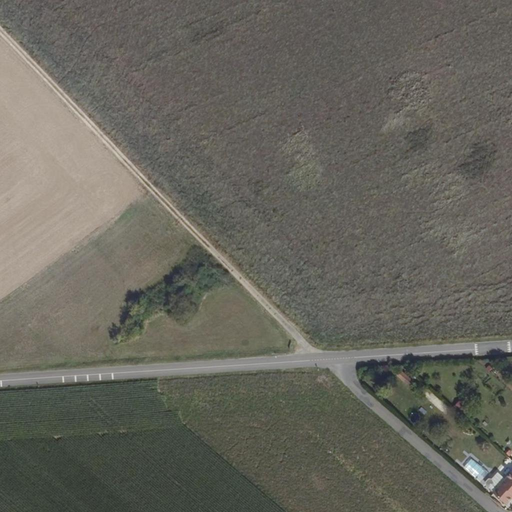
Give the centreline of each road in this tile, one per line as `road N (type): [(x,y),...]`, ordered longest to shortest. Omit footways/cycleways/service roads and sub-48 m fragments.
road 1 (track): [(0,29),(322,359)]
road 2 (tertiary): [(322,359),(0,381)]
road 3 (residential): [(322,359),(498,511)]
road 4 (tertiary): [(511,346),(322,359)]
